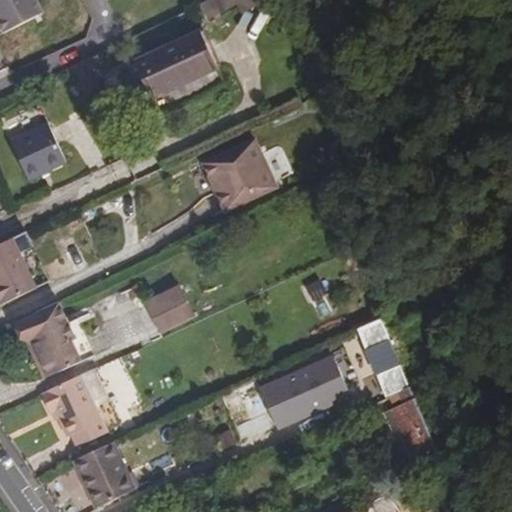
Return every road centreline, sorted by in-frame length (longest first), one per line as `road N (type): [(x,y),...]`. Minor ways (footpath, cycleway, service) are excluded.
road 1 (unknown): [(24,498),(68,456),(357,327)]
road 2 (unknown): [(0,218),(283,84)]
road 3 (unknown): [(0,317),(200,218)]
